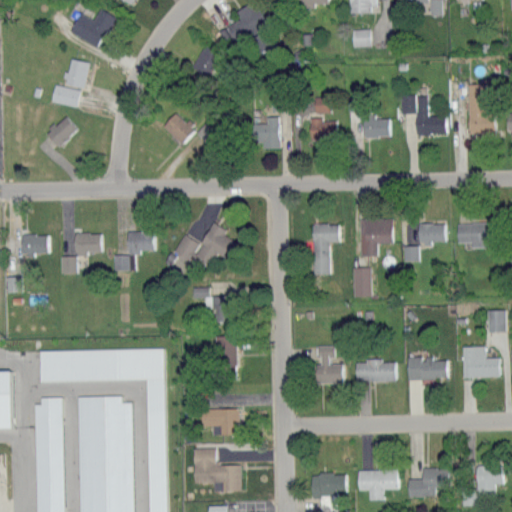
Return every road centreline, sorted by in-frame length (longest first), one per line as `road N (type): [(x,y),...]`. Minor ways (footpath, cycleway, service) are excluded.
road 1 (residential): [(0,191),(511,178)]
road 2 (residential): [(278,187),(287,511)]
road 3 (residential): [(283,427),(511,421)]
road 4 (residential): [(124,190),(128,121),(141,75),(192,0)]
